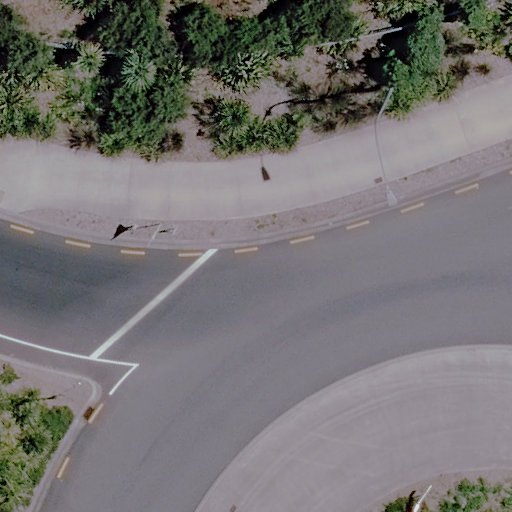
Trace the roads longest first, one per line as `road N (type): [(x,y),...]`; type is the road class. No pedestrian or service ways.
road 1 (motorway): [(0,275),(42,292),(142,311),(367,324)]
road 2 (secondary): [(165,511),(189,459),(258,382),(367,324)]
road 3 (secondary): [(367,324),(507,295)]
